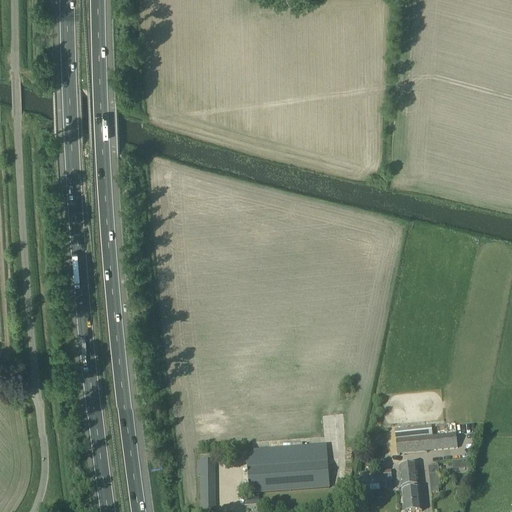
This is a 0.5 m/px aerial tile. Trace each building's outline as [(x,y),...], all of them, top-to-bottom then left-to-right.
[(425,428),(426,438),(427,452),(457,450),(455,435),(454,424),(433,426),(434,437),(432,437),(431,427),(425,428)] [(408,430),(395,431),(396,441),(397,455),(411,454),(427,452),(426,438),(425,428),(408,430)] [(326,446),(246,452),(249,495),(329,490),(329,489),(326,446)] [(196,463),(197,480),(197,493),(198,493),(199,493),(199,511),(213,511),(213,494),(214,494),(214,476),(214,463),(211,463),(196,463)] [(409,488),(419,487),(417,466),(405,467),(407,482),(409,481),(409,488)] [(400,489),(409,488),(409,481),(407,482),(405,467),(398,467),(400,489)] [(438,467),(427,468),(429,488),(439,487),(438,467)] [(359,476),(361,493),(392,490),(390,473),(359,476)] [(421,511),(419,491),(409,492),(410,496),(412,495),(413,505),(411,505),(411,511),(421,511)] [(403,511),(411,511),(411,505),(413,505),(412,495),(410,496),(409,492),(402,492),(403,511)]
